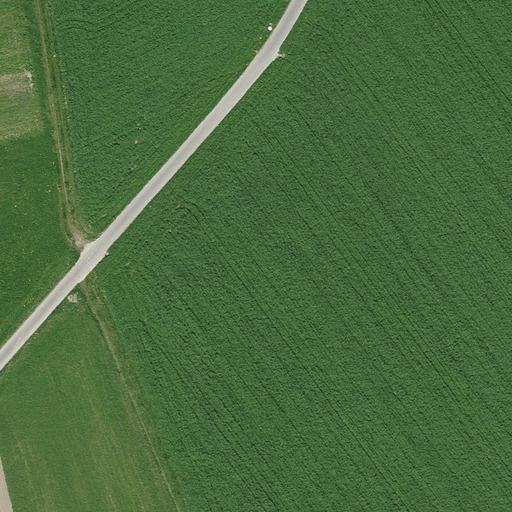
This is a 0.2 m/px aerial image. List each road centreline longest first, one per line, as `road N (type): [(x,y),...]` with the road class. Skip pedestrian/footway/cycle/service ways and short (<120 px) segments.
road 1 (residential): [(299,0),(255,70),(91,258)]
road 2 (track): [(38,0),(74,231),(91,258)]
road 3 (track): [(0,360),(91,258)]
